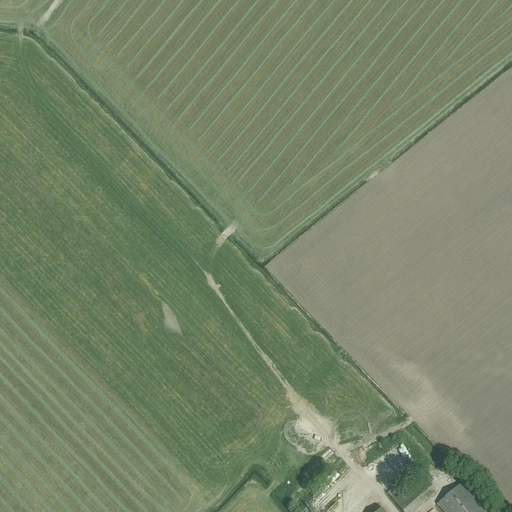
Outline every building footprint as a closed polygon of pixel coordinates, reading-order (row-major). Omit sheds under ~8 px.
[(367,460),(361,445),(349,450),(353,460),(359,458),(361,463),(367,460)] [(404,446),(377,465),(384,476),(412,457),(404,446)] [(339,485),(343,488),(353,475),(341,466),(329,483),(336,488),(339,485)] [(406,486),(402,489),(398,485),(387,493),(402,511),(412,511),(436,493),(424,478),(409,491),(406,486)] [(311,511),(320,511),(339,493),(328,483),(317,494),(316,493),(305,505),(311,511)] [(341,511),(357,496),(353,492),(357,489),(351,483),(322,511),(341,511)] [(485,511),(463,484),(437,505),(443,511),(485,511)]
